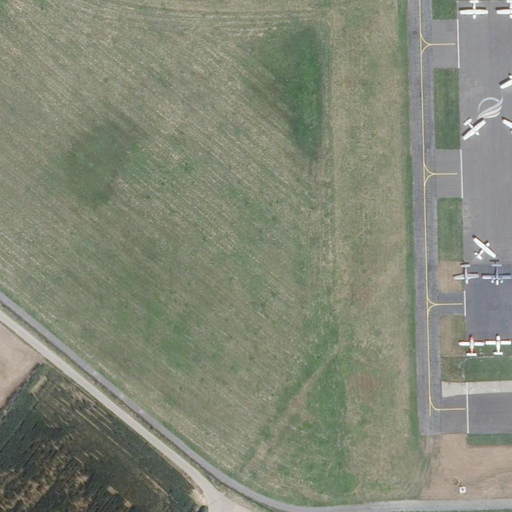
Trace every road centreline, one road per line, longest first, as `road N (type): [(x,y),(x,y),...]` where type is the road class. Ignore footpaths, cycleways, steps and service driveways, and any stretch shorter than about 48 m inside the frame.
road 1 (track): [(0,295),(211,469),(262,499),(323,511),(511,504)]
road 2 (unclassified): [(219,503),(0,315)]
